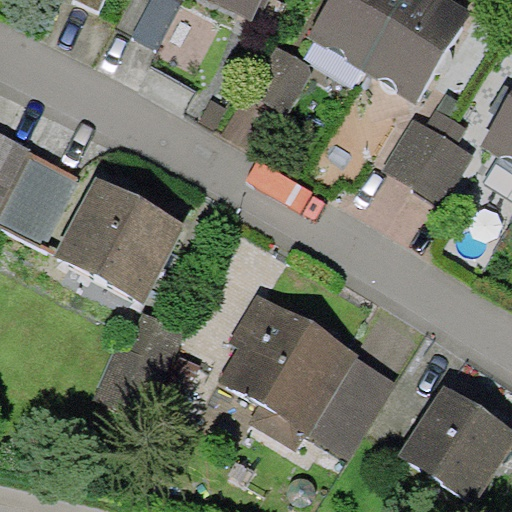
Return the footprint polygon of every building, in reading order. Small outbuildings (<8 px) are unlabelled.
[(254,0),(161,0),(233,39),(254,0)] [(460,25),(414,0),(322,0),(301,39),(417,103),(460,25)] [(511,77),(504,73),(467,140),(511,165),(511,77)] [(452,156),(401,128),(372,180),(423,208),(452,156)] [(0,190),(17,160),(0,150),(0,190)] [(38,251),(134,305),(167,245),(71,192),(38,251)] [(104,378),(179,419),(209,366),(134,324),(104,378)] [(231,389),(342,450),(377,387),(267,326),(231,389)] [(394,467),(467,508),(501,447),(427,407),(394,467)]
